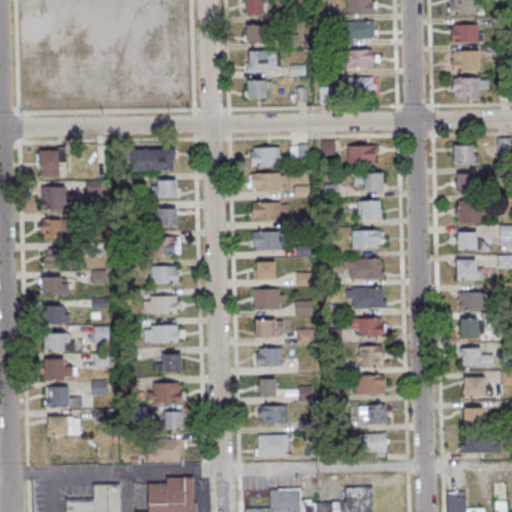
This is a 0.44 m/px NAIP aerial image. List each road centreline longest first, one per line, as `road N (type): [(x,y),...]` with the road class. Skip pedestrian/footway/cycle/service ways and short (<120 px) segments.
road 1 (residential): [(424,511),(409,0)]
road 2 (residential): [(222,511),(210,125)]
road 3 (residential): [(9,511),(0,168)]
road 4 (residential): [(511,119),(210,125)]
road 5 (residential): [(210,125),(0,129)]
road 6 (residential): [(210,125),(206,0)]
